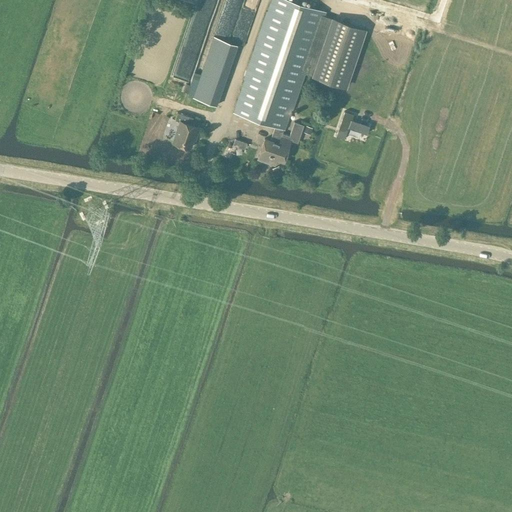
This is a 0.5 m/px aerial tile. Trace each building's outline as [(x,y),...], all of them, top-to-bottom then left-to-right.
[(290,0),(271,0),(234,111),(275,126),(284,129),(303,73),(346,88),(366,29),(331,17),(331,18),(323,15),(325,12),(290,0)] [(511,112),(511,3),(505,1),(472,99),(511,113),(511,112)] [(214,37),(198,83),(193,97),(216,105),(237,45),(214,37)] [(210,113),(213,106),(201,102),(199,109),(210,113)] [(344,110),(335,135),(344,138),(348,127),(366,133),(368,126),(350,120),(353,114),(344,110)] [(196,136),(199,128),(190,125),(193,117),(178,112),(175,120),(180,121),(173,142),(190,147),(194,135),(196,136)] [(264,138),(258,158),(269,162),(271,156),(284,160),(291,140),(298,142),(304,125),(294,122),(289,136),(282,133),(284,129),(275,126),(270,140),(264,138)] [(306,125),(303,131),(310,134),(312,127),(306,125)]
